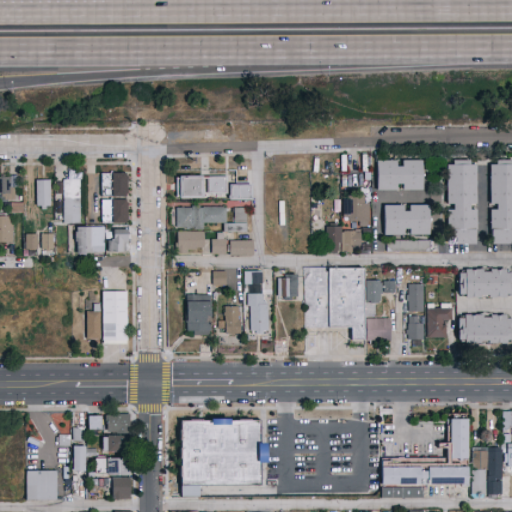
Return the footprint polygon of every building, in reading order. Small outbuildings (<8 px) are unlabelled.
[(423,161),(423,190),(376,190),(376,161),(423,161)] [(476,244),(447,244),(447,164),(476,164),(476,244)] [(511,245),(489,245),(489,164),(511,164),(511,245)] [(127,196),(101,196),(101,173),(127,173),(127,196)] [(202,198),(176,198),(176,176),(202,176),(202,198)] [(0,177),(16,177),(16,202),(0,202),(0,177)] [(207,177),(225,177),(225,194),(207,194),(207,177)] [(80,223),(63,223),(63,179),(80,179),(80,223)] [(36,208),(36,180),(50,180),(50,208),(36,208)] [(230,200),(230,185),(250,185),(250,200),(230,200)] [(342,196),(368,196),(368,225),(342,225),(342,196)] [(101,223),(101,200),(127,200),(127,223),(101,223)] [(8,212),(21,211),(20,201),(8,201),(8,212)] [(429,205),(429,235),(382,235),(382,205),(429,205)] [(226,207),(226,224),(233,224),(233,209),(246,209),(246,232),(223,232),(223,223),(204,223),(204,228),(176,229),(175,207),(226,207)] [(0,243),(0,216),(13,216),(13,243),(0,243)] [(75,254),(75,227),(103,227),(103,254),(75,254)] [(340,227),(340,232),(360,232),(360,247),(353,247),(353,253),(326,253),(326,227),(340,227)] [(176,252),(176,232),(205,232),(205,252),(176,252)] [(41,250),(41,233),(53,233),(53,250),(41,250)] [(36,234),(36,251),(25,251),(25,234),(36,234)] [(107,234),(127,234),(127,253),(107,253),(107,234)] [(225,240),(225,254),(211,254),(211,240),(225,240)] [(252,241),(252,255),(229,255),(229,241),(252,241)] [(386,241),(429,241),(429,252),(386,252),(386,241)] [(389,341),(350,341),(350,329),(303,329),(304,268),(364,269),(364,281),(394,281),(394,293),(380,293),(380,303),(364,303),(363,319),(389,319),(389,341)] [(511,269),(511,298),(457,298),(457,269),(511,269)] [(225,271),(225,285),(211,285),(211,271),(225,271)] [(263,272),(263,284),(244,284),(244,272),(263,272)] [(297,275),(297,300),(277,300),(277,275),(297,275)] [(407,312),(407,284),(423,284),(423,312),(407,312)] [(126,291),(126,344),(102,344),(102,291),(126,291)] [(267,334),(248,334),(248,293),(267,293),(267,334)] [(210,335),(185,335),(185,300),(210,300),(210,335)] [(224,334),(224,306),(240,306),(240,334),(224,334)] [(427,338),(427,306),(450,306),(450,338),(427,338)] [(86,312),(99,312),(99,340),(86,340),(86,312)] [(510,345),(463,344),(463,315),(511,315),(510,345)] [(422,317),(422,341),(405,341),(405,317),(422,317)] [(511,413),(511,428),(503,428),(503,413),(511,413)] [(381,459),(445,459),(444,447),(446,446),(446,414),(466,414),(467,486),(420,486),(420,497),(381,497),(381,459)] [(129,415),(129,433),(106,433),(106,415),(129,415)] [(106,424),(106,435),(91,434),(90,424),(90,419),(106,419),(106,424)] [(181,420),(260,420),(260,444),(268,444),(267,463),(260,463),(260,486),(199,486),(199,496),(180,496),(181,420)] [(73,430),(82,429),(83,440),(74,441),(73,430)] [(55,434),(56,445),(68,444),(68,433),(55,434)] [(511,465),(511,442),(508,443),(508,434),(502,434),(503,466),(511,465)] [(102,437),(129,437),(129,452),(102,452),(102,437)] [(73,472),(73,446),(85,446),(85,472),(73,472)] [(501,498),(471,498),(471,448),(501,448),(501,498)] [(130,459),(130,475),(98,475),(98,459),(130,459)] [(56,471),(56,501),(25,501),(25,471),(56,471)] [(111,479),(130,480),(130,499),(111,499),(111,479)]
